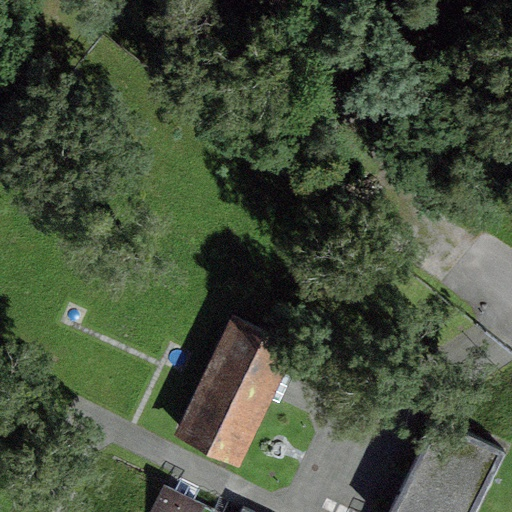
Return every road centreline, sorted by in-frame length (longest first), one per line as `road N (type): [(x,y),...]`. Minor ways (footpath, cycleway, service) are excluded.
road 1 (track): [(274,0),(407,161),(511,262)]
road 2 (track): [(62,511),(107,424),(286,511)]
road 3 (track): [(316,511),(358,434),(511,332)]
